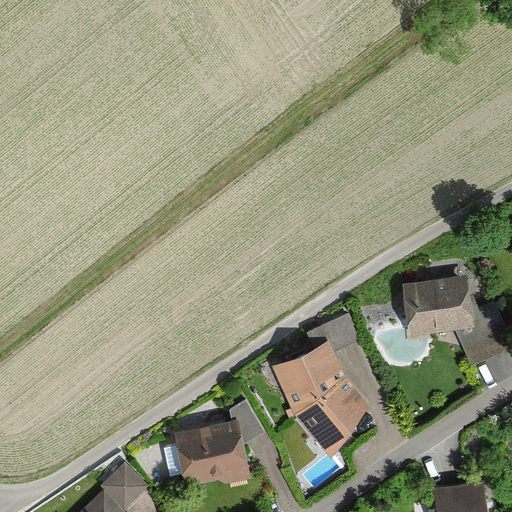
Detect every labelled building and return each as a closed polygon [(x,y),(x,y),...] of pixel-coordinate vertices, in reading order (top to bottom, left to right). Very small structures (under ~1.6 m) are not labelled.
[(464,279),(402,289),(410,342),(472,332),(464,279)] [(470,305),(479,325),(502,314),(493,294),(470,305)] [(372,410),(341,376),(332,357),(359,345),(348,318),(304,337),(310,351),(270,367),(292,419),(324,453),(372,410)] [(243,484),(232,423),(170,434),(179,482),(191,480),(192,487),(216,482),(217,488),(243,484)] [(123,511),(146,492),(123,466),(99,487),(103,491),(78,511),(123,511)] [(433,492),(436,511),(486,511),(482,485),(433,492)]
